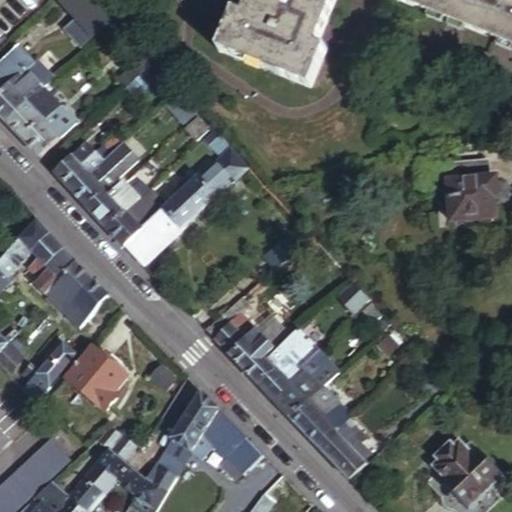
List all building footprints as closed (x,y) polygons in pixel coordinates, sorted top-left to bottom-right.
[(86,0),(65,0),(62,3),(95,37),(109,24),(86,0)] [(233,19),(216,63),(309,101),(326,57),(316,54),(337,0),(250,0),(242,23),(233,19)] [(511,0),(398,0),(396,6),(511,52),(511,0)] [(23,48),(0,69),(0,113),(10,124),(44,93),(58,80),(40,59),(37,62),(23,48)] [(139,58),(134,63),(138,67),(143,62),(139,58)] [(126,94),(133,101),(154,81),(147,74),(126,94)] [(44,93),(10,124),(22,136),(26,140),(48,122),(47,120),(58,108),(44,93)] [(163,109),(130,140),(136,146),(168,115),(163,109)] [(48,122),(26,140),(44,159),(80,126),(68,113),(53,127),(48,122)] [(198,120),(188,130),(199,143),(210,133),(198,120)] [(113,156),(117,152),(123,146),(116,139),(106,148),(113,156)] [(104,164),(118,179),(139,160),(125,145),(123,146),(117,152),(113,156),(104,164)] [(104,164),(89,148),(75,161),(73,160),(58,174),(75,192),(104,164)] [(249,170),(230,151),(167,210),(185,229),(249,170)] [(488,158),(454,164),(456,178),(449,179),(457,226),(497,220),(493,192),(501,191),(498,170),(491,172),(488,158)] [(118,179),(104,164),(75,192),(90,208),(106,193),(104,191),(118,179)] [(110,197),(94,212),(111,230),(135,208),(151,193),(142,183),(133,192),(125,183),(110,197)] [(90,208),(94,212),(110,197),(106,193),(90,208)] [(135,208),(111,230),(127,247),(151,225),(135,208)] [(151,225),(127,247),(141,261),(146,266),(185,229),(167,210),(151,225)] [(55,233),(38,216),(9,247),(22,259),(34,246),(37,250),(55,233)] [(310,236),(301,226),(281,245),(290,255),(306,241),(310,236)] [(310,236),(306,241),(313,249),(318,244),(310,236)] [(34,265),(44,275),(70,249),(59,238),(34,265)] [(9,271),(22,259),(9,247),(0,256),(0,264),(8,272),(9,271)] [(70,249),(44,275),(39,281),(51,293),(81,261),(70,249)] [(81,261),(51,293),(67,309),(98,278),(81,261)] [(0,264),(0,280),(8,272),(0,264)] [(112,292),(98,278),(67,309),(82,324),(112,292)] [(352,280),(338,292),(359,315),(372,303),(352,280)] [(240,300),(208,330),(248,373),(267,356),(276,348),(244,314),(249,310),(240,300)] [(276,348),(267,356),(279,370),(294,356),(304,367),(321,351),(299,327),(276,348)] [(0,362),(12,374),(28,358),(0,329),(0,362)] [(63,341),(78,354),(87,344),(72,331),(63,341)] [(38,369),(52,383),(78,354),(63,341),(38,369)] [(96,342),(68,376),(108,408),(120,394),(116,391),(130,372),(96,342)] [(321,351),(304,367),(310,374),(315,380),(333,363),(321,351)] [(267,356),(248,373),(278,404),(310,374),(304,367),(294,356),(279,370),(267,356)] [(23,376),(43,394),(52,383),(38,369),(33,364),(23,376)] [(278,404),(293,420),(325,390),(315,380),(310,374),(278,404)] [(222,407),(203,387),(173,437),(196,452),(206,435),(222,407)] [(325,390),(293,420),(319,447),(344,423),(352,416),(327,389),(325,390)] [(245,431),(222,407),(206,435),(217,442),(232,451),(245,431)] [(344,423),(319,447),(353,483),(371,466),(368,463),(375,457),(365,446),(359,453),(352,446),(364,434),(360,429),(354,435),(344,423)] [(107,433),(118,443),(122,439),(126,435),(114,425),(107,433)] [(207,459),(217,442),(206,435),(196,452),(207,459)] [(189,463),(196,452),(173,437),(165,449),(189,463)] [(0,488),(0,511),(10,511),(69,456),(52,438),(0,488)] [(116,478),(128,464),(111,449),(101,460),(116,478)] [(189,463),(165,449),(157,463),(180,478),(189,463)] [(105,490),(116,478),(101,460),(89,474),(105,490)] [(454,462),(440,476),(444,480),(439,484),(454,498),(448,503),(453,509),(449,511),(488,511),(506,496),(482,470),(477,475),(463,461),(458,465),(454,462)] [(157,463),(147,479),(134,500),(129,508),(136,511),(159,511),(180,478),(157,463)] [(147,479),(136,472),(123,494),(134,500),(147,479)] [(105,490),(89,474),(69,496),(85,511),(105,490)] [(59,507),(69,496),(53,481),(36,498),(42,503),(46,506),(52,501),(59,507)] [(270,511),(283,495),(269,485),(251,511),(270,511)] [(85,511),(69,496),(59,507),(58,509),(54,511),(85,511)] [(36,498),(21,511),(36,511),(42,503),(36,498)] [(52,511),(46,506),(42,503),(36,511),(52,511)]
